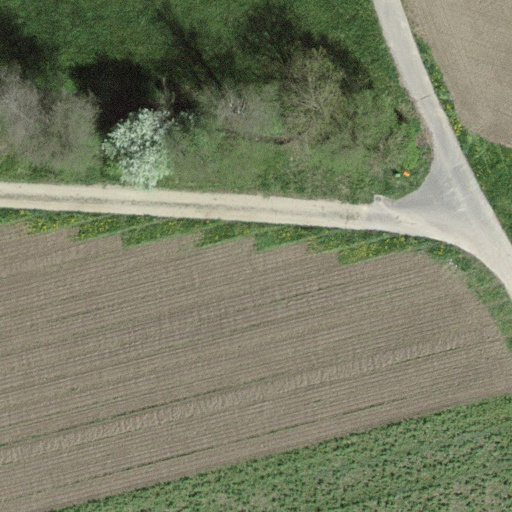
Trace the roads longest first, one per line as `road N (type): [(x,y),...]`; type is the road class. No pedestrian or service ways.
road 1 (track): [(477,227),(0,201)]
road 2 (residential): [(384,0),(511,296)]
